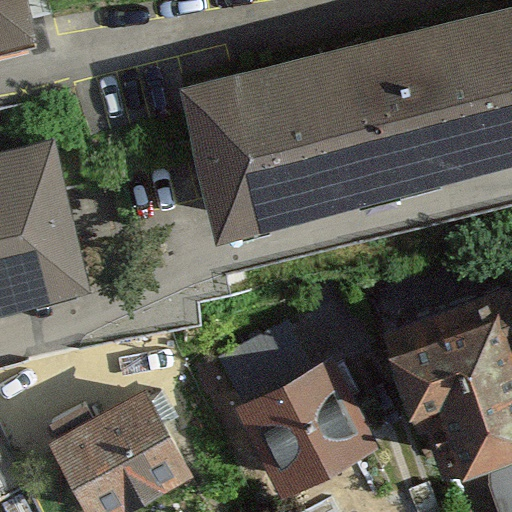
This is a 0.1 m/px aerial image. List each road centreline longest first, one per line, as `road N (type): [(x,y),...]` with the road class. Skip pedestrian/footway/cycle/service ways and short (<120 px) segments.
road 1 (residential): [(0,343),(234,249),(511,175)]
road 2 (residential): [(331,0),(0,71)]
